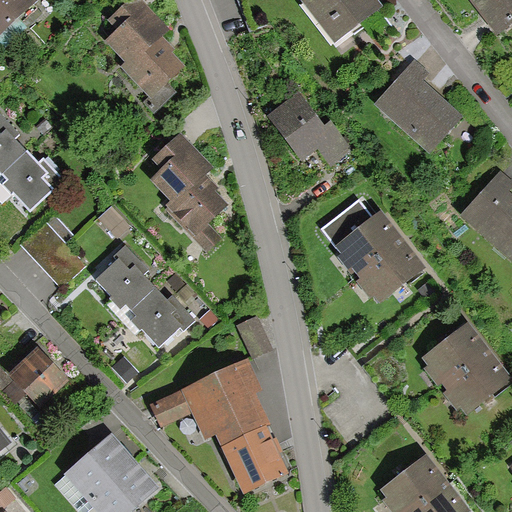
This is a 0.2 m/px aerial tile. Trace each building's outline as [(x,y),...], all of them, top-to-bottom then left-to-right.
[(0,0),(0,37),(39,1),(38,0),(0,0)] [(165,34),(171,27),(143,0),(132,0),(107,25),(115,33),(108,40),(127,59),(119,67),(165,111),(179,97),(166,84),(185,65),(173,53),(178,47),(165,34)] [(302,0),(336,43),(383,6),(378,0),(302,0)] [(511,0),(478,0),(504,30),(511,23),(511,0)] [(432,156),(468,115),(426,79),(432,71),(418,59),(376,107),(432,156)] [(331,165),(350,150),(331,124),(325,128),(299,94),(267,118),(301,163),(319,149),(331,165)] [(71,185),(45,159),(38,166),(14,141),(20,136),(0,116),(0,182),(33,216),(53,196),(57,200),(71,185)] [(211,171),(218,164),(184,131),(154,162),(162,170),(155,177),(174,195),(166,203),(211,248),(226,233),(213,220),(232,201),(219,189),(224,184),(211,171)] [(511,251),(511,189),(511,188),(511,176),(504,170),(467,212),(511,251)] [(380,300),(427,264),(384,208),(375,215),(362,198),(324,227),(380,300)] [(60,290),(87,265),(67,244),(77,235),(57,214),(20,248),(60,290)] [(185,332),(197,321),(175,299),(170,304),(146,280),(152,274),(129,251),(95,284),(112,301),(110,303),(120,313),(123,310),(135,322),(133,324),(159,351),(181,329),(185,332)] [(255,362),(277,351),(261,318),(239,329),(255,362)] [(467,417),(511,380),(511,379),(470,327),(424,363),(467,417)] [(0,366),(0,386),(18,405),(28,395),(42,410),(71,381),(55,365),(38,347),(9,375),(0,366)] [(127,360),(115,370),(132,391),(145,381),(127,360)] [(245,496),(292,474),(252,390),(259,387),(248,366),(152,411),(160,428),(192,413),(206,443),(218,437),(245,496)] [(0,451),(12,441),(0,426),(0,451)] [(131,511),(158,489),(112,435),(56,484),(79,511),(131,511)] [(397,511),(467,511),(471,509),(449,481),(429,455),(381,491),(397,511)]
